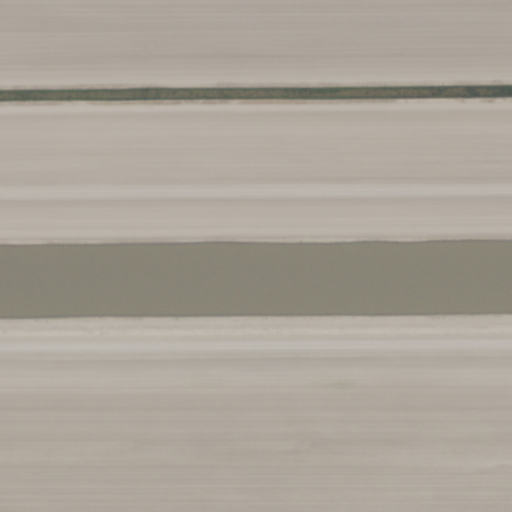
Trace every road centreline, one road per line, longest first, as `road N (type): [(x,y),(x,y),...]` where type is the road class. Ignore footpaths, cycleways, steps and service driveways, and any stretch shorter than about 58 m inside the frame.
road 1 (track): [(0,328),(511,326)]
road 2 (track): [(0,191),(511,189)]
